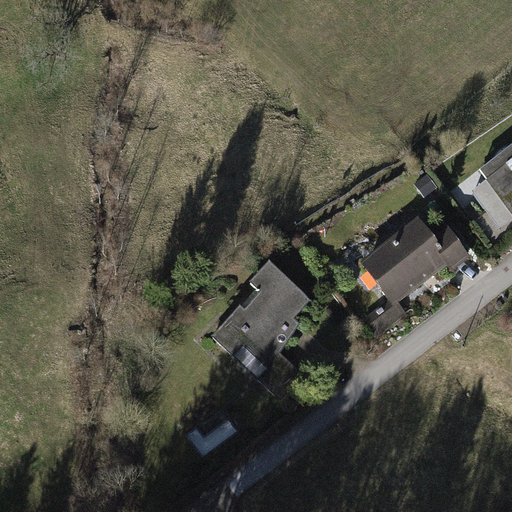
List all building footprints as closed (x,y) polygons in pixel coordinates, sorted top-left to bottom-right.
[(511,148),(479,174),(511,217),(511,148)] [(498,218),(483,228),(495,243),(509,233),(498,218)] [(393,248),(366,269),(384,292),(382,293),(390,303),(391,302),(392,303),(367,323),(376,336),(403,315),(395,304),(446,264),(451,270),(467,257),(449,234),(434,245),(418,225),(394,244),(393,242),(390,245),(393,248)] [(310,303),(270,266),(251,286),(263,298),(247,316),(240,310),(213,339),(235,358),(244,348),(257,359),(283,331),(286,333),(288,331),(282,325),(289,317),(293,321),(310,303)] [(303,378),(280,356),(258,380),(281,402),(303,378)]
